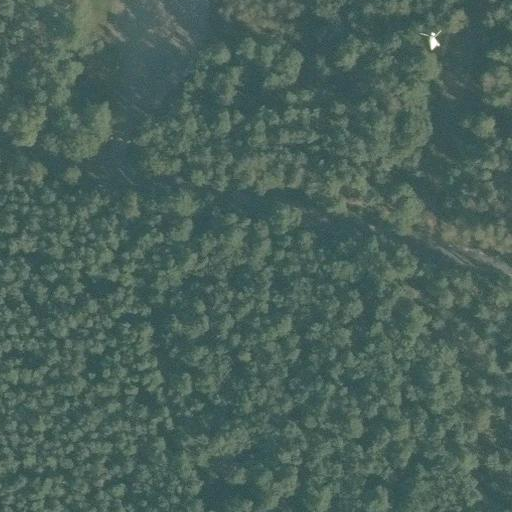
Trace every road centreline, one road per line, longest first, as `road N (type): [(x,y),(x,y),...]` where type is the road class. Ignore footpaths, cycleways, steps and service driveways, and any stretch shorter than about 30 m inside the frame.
road 1 (unclassified): [(511,257),(0,142)]
road 2 (track): [(422,235),(479,0)]
